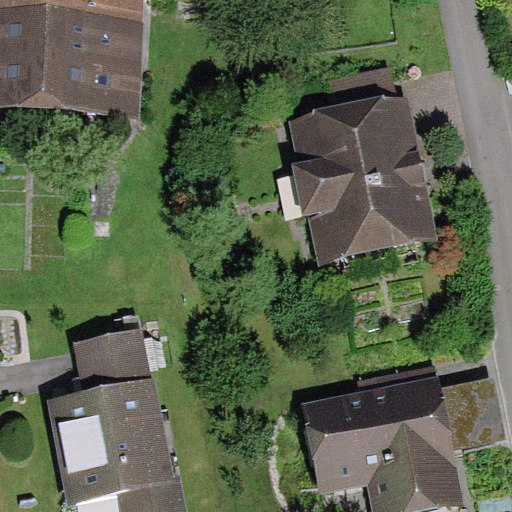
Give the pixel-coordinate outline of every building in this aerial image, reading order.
[(0,0),(0,107),(138,120),(144,0),(0,0)] [(322,110),(396,96),(391,68),(317,82),(322,110)] [(322,110),(287,119),(318,265),(438,240),(406,93),(396,96),(322,110)] [(151,377),(141,328),(74,342),(84,391),(151,377)] [(438,376),(301,402),(319,495),(367,486),(372,511),(435,511),(463,507),(453,450),(440,388),(438,376)] [(173,477),(151,377),(84,391),(45,399),(67,504),(117,493),(121,511),(186,511),(178,476),(173,477)] [(492,377),(440,388),(453,450),(505,439),(492,377)]
